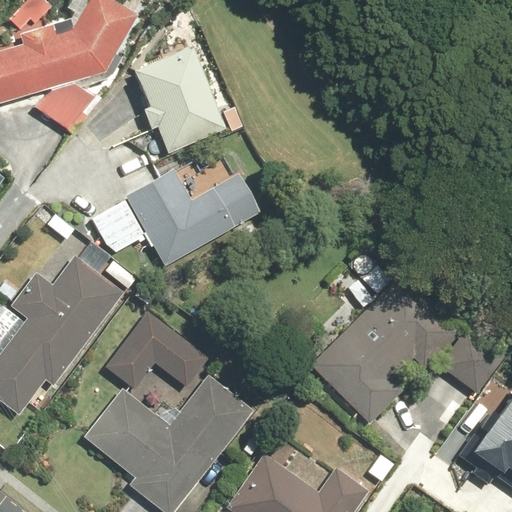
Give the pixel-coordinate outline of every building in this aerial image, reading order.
[(0,47),(0,101),(107,70),(140,12),(119,0),(89,0),(74,26),(58,31),(55,21),(23,31),(25,40),(0,47)] [(227,126),(195,40),(135,62),(151,103),(146,105),(154,127),(159,125),(168,148),(227,126)] [(177,167),(128,194),(166,264),(264,212),(242,170),(192,196),(177,167)] [(54,385),(123,291),(73,254),(52,282),(36,270),(12,303),(28,315),(0,353),(0,396),(21,412),(46,378),(54,385)] [(407,269),(311,362),(371,423),(404,391),(392,378),(408,363),(417,373),(464,328),(407,269)] [(207,353),(149,311),(108,366),(136,386),(155,361),(185,383),(207,353)] [(168,511),(173,511),(254,410),(208,374),(170,423),(123,387),(85,435),(138,476),(132,484),(168,511)] [(511,385),(468,445),(511,477),(511,385)] [(353,511),(370,489),(336,466),(319,491),(263,452),(226,505),(236,511),(353,511)]
